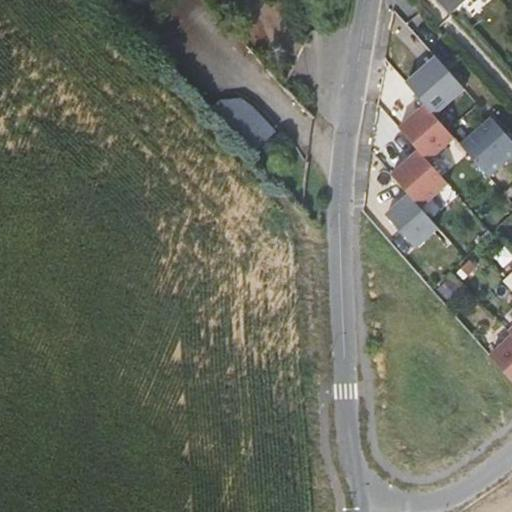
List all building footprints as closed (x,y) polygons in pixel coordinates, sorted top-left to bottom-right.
[(439,0),(450,11),(462,0),(439,0)] [(428,103),(437,113),(466,86),(438,54),(408,81),(428,103)] [(240,89),(220,108),(257,148),(277,130),(240,89)] [(437,113),(428,103),(402,126),(423,149),(429,156),(455,133),(437,113)] [(462,141),(489,171),(511,150),(511,134),(493,113),(462,141)] [(394,169),(414,151),(402,137),(381,156),(394,169)] [(429,156),(423,149),(395,173),(413,193),(421,203),(448,179),(429,156)] [(450,186),(427,207),(434,215),(457,194),(450,186)] [(421,203),(413,193),(389,214),(415,244),(439,222),(421,203)] [(511,330),(495,346),(511,363),(511,330)]
